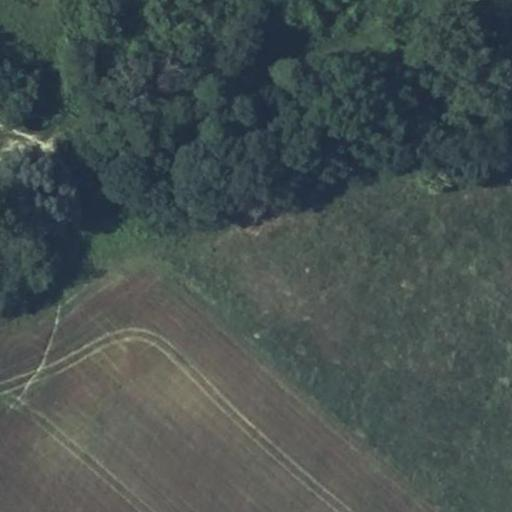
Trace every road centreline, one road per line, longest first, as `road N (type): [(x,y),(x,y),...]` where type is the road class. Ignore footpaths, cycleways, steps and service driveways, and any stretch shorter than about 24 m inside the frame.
road 1 (track): [(46,140),(391,33),(467,0)]
road 2 (track): [(0,313),(51,287),(76,246),(84,213)]
